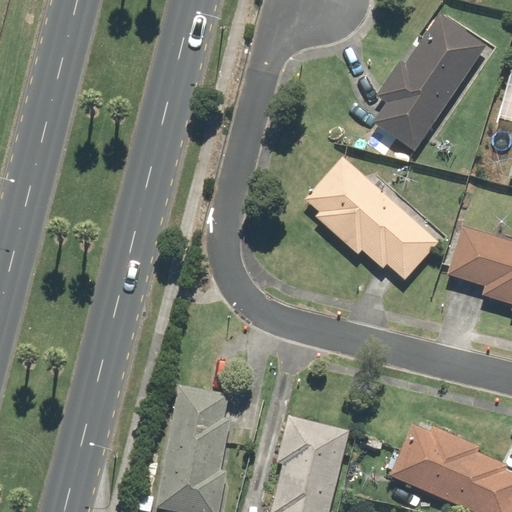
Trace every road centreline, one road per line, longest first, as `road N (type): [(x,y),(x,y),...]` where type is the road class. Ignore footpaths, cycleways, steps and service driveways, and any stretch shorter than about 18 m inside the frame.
road 1 (residential): [(307,0),(281,27),(265,68),(223,250),(234,286),(266,317),(511,374)]
road 2 (primary): [(203,0),(74,501)]
road 3 (primary): [(0,308),(78,0)]
